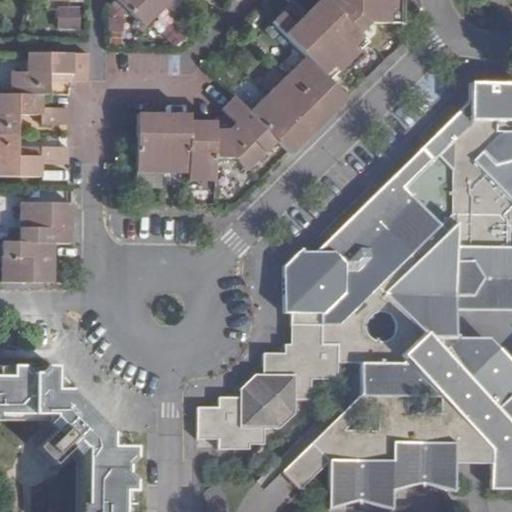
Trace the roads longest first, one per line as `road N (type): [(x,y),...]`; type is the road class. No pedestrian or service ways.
road 1 (residential): [(450,30),(206,270)]
road 2 (residential): [(189,91),(123,91),(96,116),(98,257),(116,286)]
road 3 (residential): [(170,511),(170,366)]
road 4 (residential): [(170,366),(202,354),(221,325),(220,290),(206,270)]
